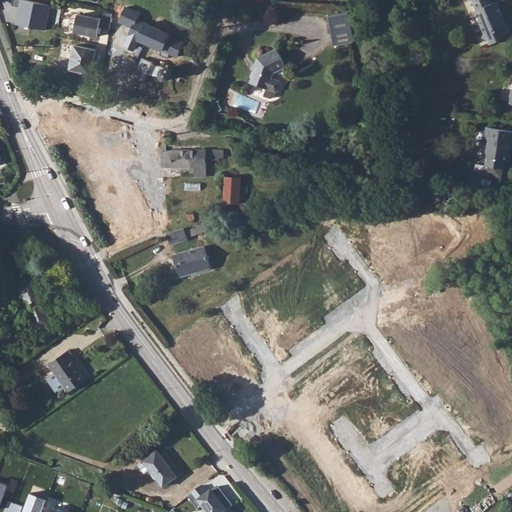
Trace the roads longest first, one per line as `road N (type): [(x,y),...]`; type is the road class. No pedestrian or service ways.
road 1 (secondary): [(206,424),(112,301),(60,211)]
road 2 (residential): [(367,460),(433,417),(360,314)]
road 3 (unknown): [(22,422),(2,409),(23,370),(72,334),(129,324)]
road 4 (track): [(393,181),(368,0)]
road 5 (residential): [(142,120),(179,127),(229,0)]
road 6 (residential): [(10,102),(30,98),(142,120)]
road 7 (track): [(393,181),(511,202)]
